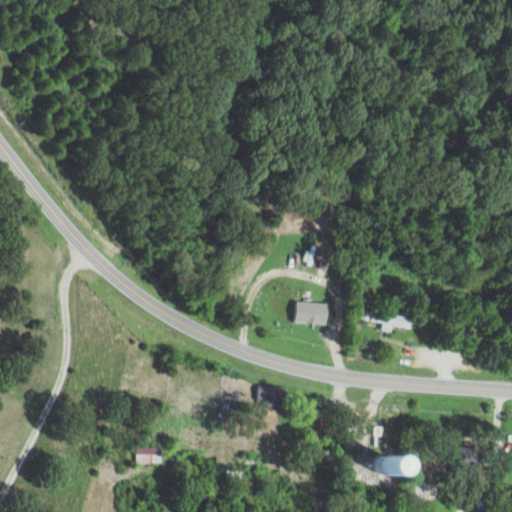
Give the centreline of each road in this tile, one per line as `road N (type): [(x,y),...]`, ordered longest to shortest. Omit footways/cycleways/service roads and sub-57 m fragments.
road 1 (secondary): [(511,388),(309,370),(253,358),(201,334),(101,266),(0,147)]
road 2 (residential): [(0,482),(68,351),(58,281),(87,252)]
